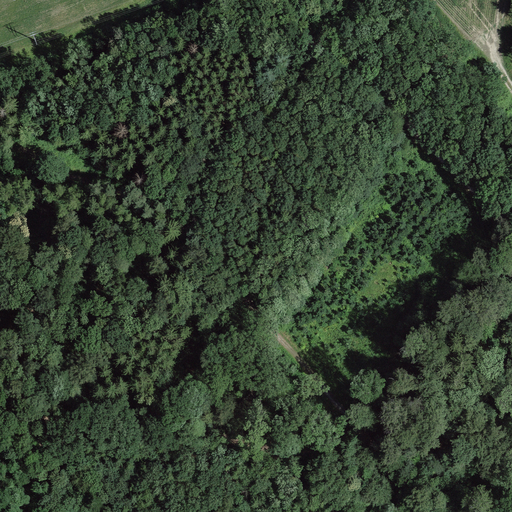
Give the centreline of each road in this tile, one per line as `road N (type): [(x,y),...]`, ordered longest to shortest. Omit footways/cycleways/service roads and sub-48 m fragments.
road 1 (track): [(122,190),(198,230),(217,273),(368,458),(398,511)]
road 2 (track): [(276,0),(511,234)]
